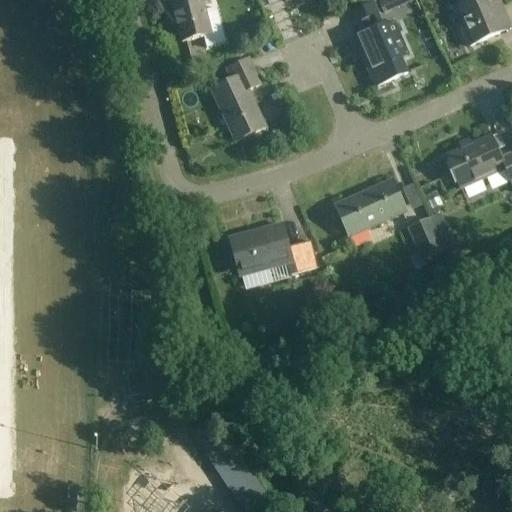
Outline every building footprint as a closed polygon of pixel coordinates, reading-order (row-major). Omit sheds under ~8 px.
[(181,0),(171,3),(182,44),(204,38),(207,49),(226,44),(216,9),(205,12),(201,0),(181,0)] [(386,0),(379,3),(383,14),(395,9),(391,0),(386,0)] [(468,49),(498,36),(488,12),(501,7),(497,0),(473,0),(474,1),(451,11),(468,49)] [(357,25),(381,15),(375,2),(351,13),(357,25)] [(375,90),(408,76),(386,26),(362,36),(353,40),(375,90)] [(210,92),(233,143),(264,129),(247,92),(259,87),(247,61),(225,71),(230,82),(210,92)] [(511,154),(500,161),(497,154),(489,138),(471,146),(460,152),(445,159),(460,191),(503,171),(511,190),(511,154)] [(334,210),(348,241),(407,213),(392,182),(334,210)] [(431,219),(436,230),(445,227),(440,215),(431,219)] [(408,231),(422,261),(444,251),(430,220),(408,231)] [(288,250),(282,227),(229,242),(239,280),(287,267),(290,278),(318,271),(310,244),(288,250)]
